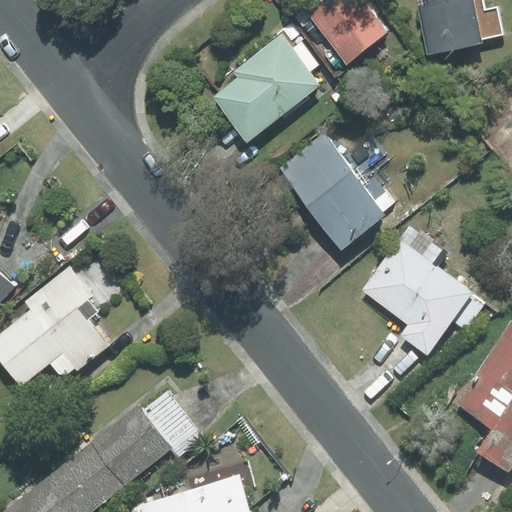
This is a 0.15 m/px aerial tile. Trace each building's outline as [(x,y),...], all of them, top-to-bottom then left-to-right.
[(377,0),(315,0),(310,5),(358,61),(399,26),(377,0)] [(431,0),(432,3),(426,4),(435,47),(494,34),(486,0),(431,0)] [(308,38),(302,44),(288,28),(243,66),(247,71),(222,92),(261,138),(331,78),(321,66),(327,61),(308,38)] [(330,123),(285,161),(356,245),(401,207),(330,123)] [(494,297),(480,288),(484,282),(449,260),(457,246),(416,221),(374,291),(415,316),(406,331),(441,352),(460,321),(475,330),(494,297)] [(0,247),(5,243),(0,237),(0,311),(13,295),(6,293),(6,286),(14,285),(1,259),(0,259),(0,247)] [(76,262),(34,299),(40,305),(2,338),(41,382),(67,359),(83,377),(124,342),(100,315),(113,303),(76,262)] [(511,326),(465,399),(501,422),(487,445),(511,461),(511,326)] [(98,511),(136,481),(179,444),(149,408),(144,403),(100,439),(14,511),(98,511)] [(149,496),(153,511),(260,511),(250,470),(149,496)]
